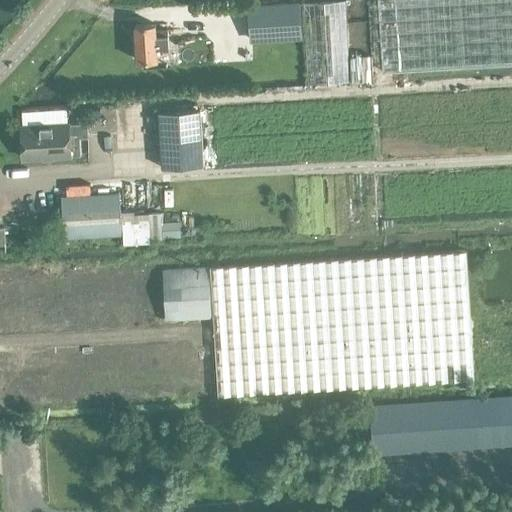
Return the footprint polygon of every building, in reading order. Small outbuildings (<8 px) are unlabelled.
[(340,0),(303,2),(308,83),(373,79),(371,56),(348,58),(344,0),(340,0)] [(511,63),(511,0),(378,0),(383,71),(413,70),(511,63)] [(298,4),(249,7),(251,39),(300,37),(298,4)] [(157,30),(156,24),(136,25),(138,60),(158,58),(158,47),(169,45),(168,29),(157,30)] [(160,165),(202,163),(199,107),(157,109),(160,165)] [(69,124),(22,127),(24,159),(81,156),(80,137),(88,137),(87,123),(69,124)] [(64,238),(121,234),(119,193),(62,198),(64,238)] [(126,209),(125,237),(162,238),(163,210),(126,209)] [(178,232),(179,220),(165,219),(164,231),(178,232)] [(364,257),(211,266),(219,395),(307,390),(473,379),(466,250),(364,257)] [(209,267),(162,270),(165,321),(212,317),(209,267)] [(0,313),(16,312),(14,282),(0,283),(0,313)]
